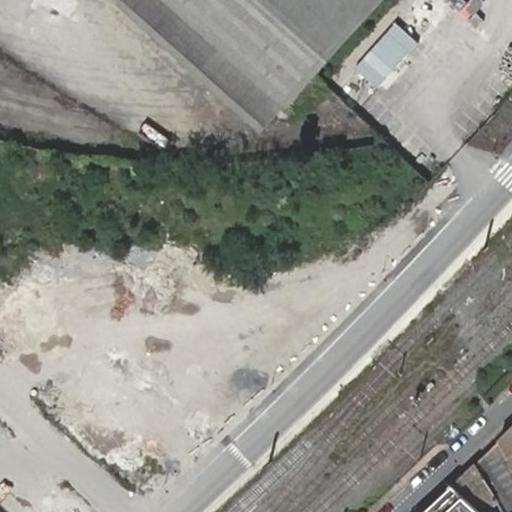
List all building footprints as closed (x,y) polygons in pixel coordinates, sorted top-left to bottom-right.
[(261,132),(286,103),(170,0),(120,0),(118,3),(261,132)] [(170,0),(286,103),(289,105),(382,0),(170,0)] [(356,111),(433,28),(402,0),(394,0),(322,80),(356,111)] [(511,428),(501,439),(511,456),(511,428)] [(511,456),(501,439),(477,461),(499,498),(507,511),(510,511),(511,511),(511,456)] [(455,483),(454,483),(485,511),(487,511),(499,498),(477,461),(455,483)] [(424,511),(485,511),(454,483),(424,511)]
